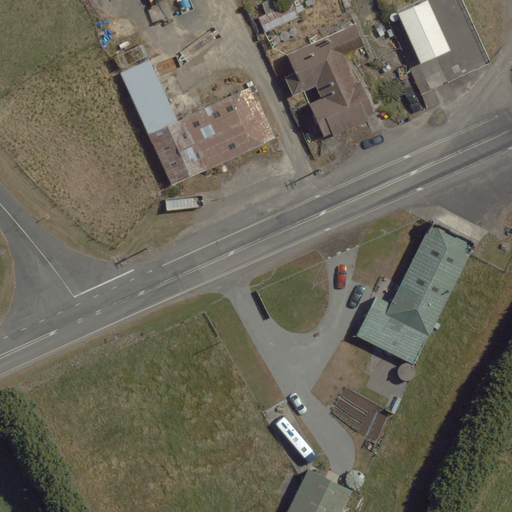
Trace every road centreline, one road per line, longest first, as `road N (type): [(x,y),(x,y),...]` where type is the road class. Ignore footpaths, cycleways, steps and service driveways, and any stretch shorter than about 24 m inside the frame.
road 1 (tertiary): [(86,316),(511,128)]
road 2 (unclassified): [(0,204),(86,316)]
